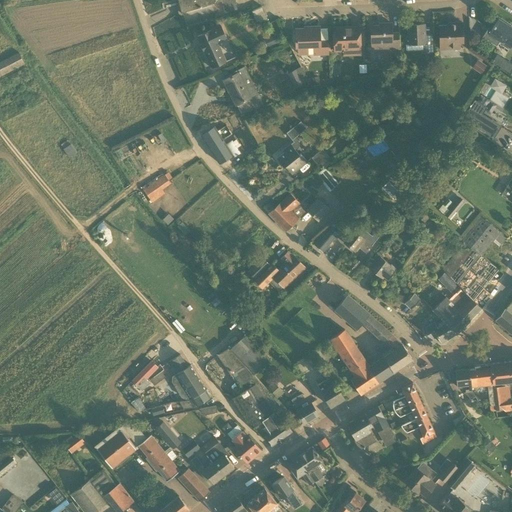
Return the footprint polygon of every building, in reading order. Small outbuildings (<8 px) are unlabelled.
[(183,0),(184,2),(180,3),(179,3),(182,13),(207,6),(221,1),(224,13),(238,9),(235,0),(183,0)] [(262,7),(251,12),(257,24),(268,19),(262,7)] [(511,44),(511,28),(506,24),(499,19),(491,30),(488,28),(483,36),(486,38),(497,44),(499,41),(509,48),(511,44)] [(480,35),(486,26),(478,21),(472,29),(480,35)] [(377,26),(370,26),(371,36),(371,46),(383,46),(383,48),(392,47),(392,52),(399,51),(398,33),(392,33),(391,23),(386,24),(383,24),(383,26),(377,26)] [(446,26),(439,26),(439,44),(450,44),(450,49),(451,49),(459,48),(459,42),(463,42),(462,23),(459,23),(452,23),(452,25),(446,26)] [(408,36),(404,36),(404,39),(404,44),(406,43),(407,43),(407,44),(425,44),(425,45),(425,50),(425,52),(432,51),(432,35),(424,35),(424,27),(424,24),(421,24),(410,25),(408,25),(408,36)] [(226,62),(218,43),(227,39),(221,26),(197,36),(200,41),(201,40),(202,43),(200,44),(208,61),(209,60),(212,68),(226,62)] [(304,29),(295,30),(296,42),(296,48),(296,49),(313,48),(313,55),(314,55),(320,54),(325,54),(328,54),(328,39),(323,39),(320,40),(319,29),(319,27),(318,27),(309,27),(309,29),(306,29),(304,29)] [(346,28),(333,28),(334,51),(344,50),(344,47),(360,47),(359,30),(351,30),(351,27),(346,28)] [(272,36),(266,39),(269,47),(276,44),(272,36)] [(0,75),(24,64),(18,53),(0,62),(0,75)] [(477,59),(472,68),(481,74),(486,66),(477,59)] [(503,69),(509,73),(511,68),(511,64),(508,62),(503,69)] [(234,75),(223,80),(228,89),(229,92),(230,93),(230,94),(231,95),(231,96),(232,97),(236,105),(236,104),(237,106),(240,111),(241,113),(264,107),(258,95),(259,94),(258,93),(251,97),(247,89),(254,85),(245,66),(233,72),(234,75)] [(295,89),(308,82),(307,79),(301,67),(287,74),(295,89)] [(321,84),(319,76),(311,78),(313,86),(321,84)] [(387,85),(381,88),(385,95),(391,91),(387,85)] [(424,96),(420,99),(425,106),(429,104),(424,96)] [(486,108),(475,102),(465,119),(485,133),(492,121),(482,115),(486,108)] [(444,114),(437,118),(441,123),(447,119),(444,114)] [(216,130),(215,127),(201,135),(219,163),(232,154),(223,139),(232,134),(225,124),(216,130)] [(284,152),(277,158),(284,167),(285,166),(292,174),(302,166),(307,162),(302,156),(301,154),(299,155),(296,151),(297,151),(297,150),(298,150),(298,149),(298,148),(299,148),(299,147),(299,146),(299,145),(299,144),(299,143),(299,142),(298,141),(298,140),(295,137),(302,131),(297,124),(286,133),(291,140),(294,142),(291,144),(283,151),(284,152)] [(72,144),(70,145),(63,149),(69,158),(77,152),(72,144)] [(329,160),(330,160),(322,149),(311,158),(320,168),(323,166),(324,168),(331,163),(329,160)] [(464,150),(458,158),(465,163),(470,154),(464,150)] [(329,191),(339,183),(326,168),(315,175),(329,191)] [(390,173),(386,177),(390,181),(393,179),(394,178),(390,173)] [(141,188),(148,198),(170,183),(163,174),(141,188)] [(508,198),(511,200),(511,176),(502,194),(508,198)] [(283,199),(269,213),(286,230),(300,216),(292,208),(298,202),(290,193),(283,199)] [(331,210),(318,197),(306,209),(318,222),(331,210)] [(443,205),(438,210),(449,219),(464,201),(459,197),(448,210),(443,205)] [(429,217),(420,209),(416,215),(425,223),(429,217)] [(168,214),(162,220),(168,225),(174,219),(168,214)] [(491,215),(441,257),(460,281),(466,277),(469,282),(479,276),(477,273),(481,269),(478,264),(484,261),(486,265),(494,261),(493,258),(497,256),(493,248),(499,245),(501,250),(510,246),(509,243),(511,241),(511,240),(506,229),(500,232),(491,215)] [(189,232),(182,223),(177,227),(185,236),(189,232)] [(333,223),(321,237),(314,244),(323,251),(341,230),(333,223)] [(358,246),(366,252),(371,245),(376,241),(365,232),(357,226),(344,242),(354,250),(358,246)] [(270,266),(255,280),(258,283),(262,286),(267,281),(272,277),(283,288),(284,287),(294,278),(305,267),(299,262),(293,256),(293,257),(288,252),(281,258),(286,263),(278,270),(272,264),(270,266)] [(370,268),(380,276),(381,277),(382,275),(384,276),(388,280),(395,270),(389,265),(390,264),(382,258),(380,256),(370,268)] [(255,280),(270,266),(262,257),(247,271),(255,280)] [(319,271),(311,279),(321,287),(328,279),(319,271)] [(482,309),(473,300),(465,292),(453,304),(450,301),(451,300),(442,292),(436,298),(439,302),(432,309),(445,323),(456,334),(457,334),(468,323),(469,322),(468,322),(481,309),(482,309)] [(410,310),(420,299),(414,293),(404,304),(410,310)] [(347,295),(334,309),(357,329),(362,323),(367,328),(379,339),(383,342),(384,341),(392,335),(378,322),(372,316),(370,314),(347,295)] [(238,296),(233,301),(238,306),(243,302),(238,296)] [(511,299),(506,307),(495,320),(511,334),(511,299)] [(255,315),(251,319),(257,326),(261,322),(255,315)] [(455,334),(456,334),(445,323),(438,327),(435,322),(425,327),(426,334),(432,339),(436,336),(440,343),(455,334)] [(337,335),(329,340),(343,361),(350,370),(354,377),(350,379),(359,392),(358,393),(358,394),(359,393),(360,395),(379,382),(369,367),(358,350),(344,330),(337,335)] [(271,445),(291,431),(284,421),(281,423),(275,415),(284,408),(275,399),(265,388),(253,375),(269,359),(245,334),(229,349),(228,348),(217,355),(231,375),(233,374),(244,391),(233,399),(248,422),(251,426),(262,437),(265,436),(271,445)] [(381,358),(369,367),(379,382),(380,382),(383,380),(386,378),(394,372),(406,364),(412,360),(407,351),(402,344),(401,343),(398,340),(390,346),(391,347),(394,349),(390,352),(381,358)] [(180,354),(167,362),(174,375),(172,376),(172,382),(175,387),(180,388),(178,393),(181,398),(187,399),(191,397),(191,398),(192,398),(206,390),(195,373),(190,365),(188,367),(180,354)] [(154,357),(135,376),(141,382),(145,377),(149,381),(152,379),(148,375),(160,363),(154,357)] [(511,360),(490,363),(490,364),(492,384),(511,381),(511,360)] [(207,368),(218,381),(224,375),(213,363),(207,368)] [(493,388),(492,384),(490,364),(474,366),(474,368),(470,369),(472,387),(487,385),(489,405),(495,405),(493,388)] [(455,370),(457,387),(465,386),(465,393),(472,392),(471,387),(472,387),(470,369),(469,369),(469,368),(455,370)] [(331,377),(324,381),(337,403),(344,399),(331,377)] [(324,381),(317,385),(330,407),(337,403),(324,381)] [(265,388),(275,399),(282,392),(272,382),(265,388)] [(402,388),(402,389),(405,396),(393,401),(394,405),(394,410),(420,398),(413,383),(413,382),(402,388)] [(500,388),(493,388),(495,405),(495,411),(511,409),(511,401),(501,402),(500,388)] [(188,401),(187,401),(192,408),(196,405),(196,406),(210,397),(206,390),(192,398),(188,401)] [(302,394),(291,400),(295,407),(302,419),(305,423),(310,420),(318,415),(311,403),(308,404),(306,401),(302,394)] [(416,419),(427,414),(420,398),(394,410),(397,414),(400,416),(412,411),(416,419)] [(217,412),(215,405),(199,409),(205,415),(217,412)] [(163,406),(151,409),(153,415),(164,413),(163,406)] [(381,411),(378,406),(365,414),(365,413),(347,424),(355,439),(353,440),(360,450),(376,441),(371,433),(371,432),(375,430),(374,429),(375,428),(385,444),(395,439),(388,426),(389,425),(381,411)] [(437,436),(434,431),(427,414),(416,419),(402,425),(404,429),(408,432),(419,427),(424,436),(420,438),(423,444),(437,436)] [(181,442),(163,421),(155,428),(173,449),(181,442)] [(121,429),(135,448),(138,445),(146,438),(133,423),(118,426),(116,428),(117,429),(118,428),(119,430),(121,429)] [(237,425),(226,434),(236,446),(234,447),(247,463),(261,451),(255,444),(248,436),(245,438),(240,433),(242,431),(237,425)] [(121,429),(119,430),(108,439),(120,455),(125,451),(128,454),(134,449),(135,448),(121,429)] [(85,442),(78,434),(72,439),(70,436),(63,442),(71,453),(85,442)] [(146,439),(138,445),(144,452),(147,457),(147,456),(153,463),(165,453),(163,451),(151,436),(151,435),(146,439)] [(41,437),(32,446),(36,450),(43,444),(44,446),(47,443),(41,437)] [(212,439),(201,448),(212,463),(222,476),(234,467),(227,457),(229,455),(225,450),(224,451),(218,442),(219,442),(215,437),(212,439)] [(325,437),(318,442),(318,443),(322,447),(322,448),(329,444),(329,443),(328,443),(325,438),(325,437)] [(120,455),(108,439),(108,440),(97,449),(97,448),(96,449),(111,468),(112,467),(118,462),(116,459),(120,455)] [(193,439),(181,449),(188,458),(199,449),(200,448),(193,439)] [(20,440),(15,444),(19,450),(25,446),(20,440)] [(490,452),(496,447),(491,441),(485,446),(490,452)] [(312,446),(297,456),(315,481),(314,481),(318,487),(328,480),(325,475),(323,476),(315,465),(322,460),(312,446)] [(178,470),(171,461),(176,456),(171,450),(169,447),(163,451),(165,453),(153,463),(158,469),(157,469),(166,480),(166,481),(179,471),(179,470),(178,470)] [(24,460),(27,457),(26,452),(21,451),(18,455),(20,459),(24,460)] [(190,460),(197,469),(202,464),(196,456),(190,460)] [(315,482),(318,487),(314,481),(315,481),(297,456),(287,463),(297,477),(301,474),(309,485),(315,482)] [(0,475),(16,463),(11,457),(0,466),(0,475)] [(467,459),(446,484),(453,490),(474,464),(467,459)] [(436,474),(439,477),(446,483),(458,468),(447,460),(436,474)] [(202,465),(197,469),(206,480),(209,478),(213,483),(222,476),(212,463),(205,469),(202,465)] [(429,478),(416,468),(405,482),(417,492),(418,491),(425,496),(435,484),(428,479),(429,478)] [(83,511),(94,511),(108,502),(116,511),(119,511),(133,501),(119,483),(116,486),(102,469),(85,482),(85,483),(70,495),(83,511)] [(289,486),(283,476),(272,484),(281,498),(285,495),(294,509),(295,511),(297,511),(303,508),(301,504),(292,491),(293,490),(290,485),(289,486)] [(56,488),(49,494),(51,497),(54,495),(59,502),(63,498),(56,488)] [(200,489),(197,492),(202,498),(206,494),(200,489)] [(247,504),(253,511),(271,511),(270,510),(278,504),(265,489),(258,495),(257,494),(254,497),(254,498),(247,504)] [(200,500),(202,498),(197,492),(194,495),(199,501),(200,500)] [(352,511),(355,511),(365,501),(355,492),(350,499),(348,498),(335,511),(346,511),(349,509),(352,511)] [(15,511),(23,504),(12,495),(1,509),(4,511),(2,511),(15,511)] [(471,511),(470,511),(471,509),(458,499),(456,502),(447,495),(438,505),(445,511),(471,511)] [(178,496),(170,502),(178,511),(185,511),(189,509),(178,496)] [(247,511),(237,497),(217,511),(218,511),(247,511)] [(178,511),(170,502),(161,510),(162,511),(178,511)]
